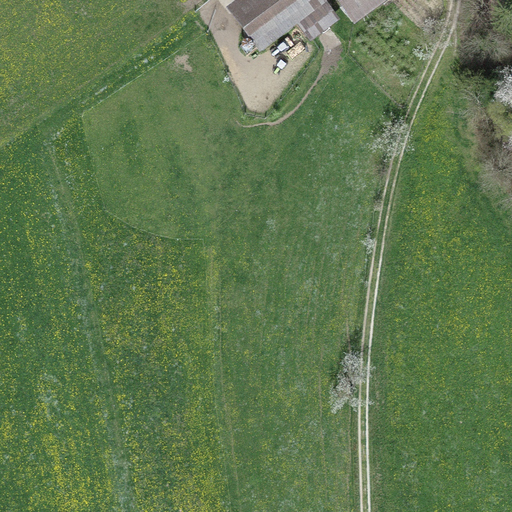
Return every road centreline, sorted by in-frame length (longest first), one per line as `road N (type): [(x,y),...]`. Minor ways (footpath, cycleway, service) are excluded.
road 1 (track): [(456,0),(399,144),(375,274),(364,511)]
road 2 (track): [(486,0),(498,116),(511,156)]
